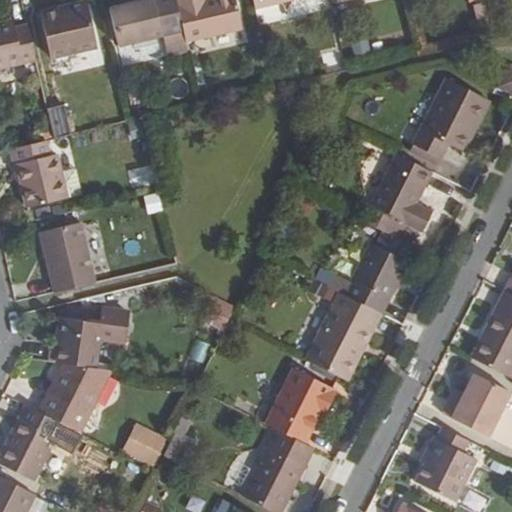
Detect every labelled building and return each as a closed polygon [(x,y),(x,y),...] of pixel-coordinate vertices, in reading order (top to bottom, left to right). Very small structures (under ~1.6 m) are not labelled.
[(111,8),(119,45),(162,35),(184,30),(177,0),(145,0),(132,3),(111,8)] [(177,0),(184,30),(187,42),(244,28),(237,0),(177,0)] [(254,0),(256,9),(294,0),(254,0)] [(60,7),(60,9),(42,13),(52,58),(98,47),(87,1),(60,7)] [(0,23),(0,69),(38,60),(29,25),(17,28),(15,20),(0,23)] [(184,30),(162,35),(167,58),(189,52),(187,42),(184,30)] [(511,67),(510,66),(501,84),(511,88),(511,67)] [(490,99),(448,79),(414,144),(442,159),(450,144),(457,148),(470,124),(477,127),(490,99)] [(65,105),(49,109),(53,126),(56,138),(72,134),(65,105)] [(140,120),(127,123),(132,140),(143,137),(140,120)] [(477,127),(470,124),(457,148),(464,151),(477,127)] [(48,140),(56,138),(53,126),(36,130),(37,143),(48,140)] [(14,164),(20,163),(24,178),(30,207),(69,197),(62,172),(58,154),(52,155),(48,140),(37,143),(11,149),(14,164)] [(128,140),(112,151),(122,166),(138,154),(128,140)] [(414,144),(411,150),(439,164),(442,159),(414,144)] [(435,211),(418,201),(433,171),(398,153),(372,205),(424,232),(435,211)] [(20,163),(14,164),(18,179),(24,178),(20,163)] [(136,186),(152,183),(149,167),(133,170),(136,186)] [(76,168),(62,172),(69,197),(81,195),(76,168)] [(156,194),(145,197),(149,213),(160,210),(156,194)] [(315,201),(300,194),(293,208),(308,215),(315,201)] [(83,223),(43,233),(56,291),(96,282),(83,223)] [(409,262),(371,244),(346,295),(383,313),(409,262)] [(338,290),(346,295),(352,283),(333,273),(331,277),(320,271),(316,279),(327,285),(338,290)] [(331,303),(338,290),(327,285),(314,279),(308,291),(331,303)] [(511,292),(507,291),(473,358),(510,377),(511,373),(511,292)] [(346,295),(339,292),(305,359),(348,380),(382,313),(346,295)] [(214,296),(202,321),(223,332),(235,308),(214,296)] [(63,319),(58,361),(64,362),(97,368),(101,338),(127,342),(131,312),(104,309),(102,324),(93,323),(94,313),(66,309),(65,319),(63,319)] [(64,362),(53,383),(61,387),(47,415),(65,424),(81,433),(113,370),(97,368),(64,362)] [(338,391),(295,369),(267,423),(278,429),(306,442),(320,414),(323,407),(329,409),(338,391)] [(511,392),(476,373),(468,387),(460,403),(451,398),(444,414),(489,437),(511,392)] [(61,387),(53,383),(39,411),(47,415),(61,387)] [(468,387),(460,383),(451,398),(460,403),(468,387)] [(0,458),(0,461),(35,481),(65,424),(47,415),(39,411),(27,406),(0,458)] [(329,409),(323,407),(320,414),(325,417),(329,409)] [(182,418),(174,433),(175,433),(163,455),(184,465),(195,440),(184,435),(191,422),(182,418)] [(164,439),(136,425),(123,451),(151,466),(164,439)] [(422,463),(426,465),(422,475),(418,483),(456,502),(478,459),(464,453),(471,440),(444,427),(438,439),(434,437),(422,463)] [(306,442),(278,429),(243,496),(276,511),(283,511),(292,495),(286,492),(302,461),(307,463),(315,447),(306,442)] [(307,463),(302,461),(286,492),(292,495),(307,463)] [(426,465),(422,463),(417,473),(422,475),(426,465)] [(0,511),(29,511),(39,495),(0,475),(0,511)] [(140,511),(159,511),(162,509),(146,501),(140,511)]
